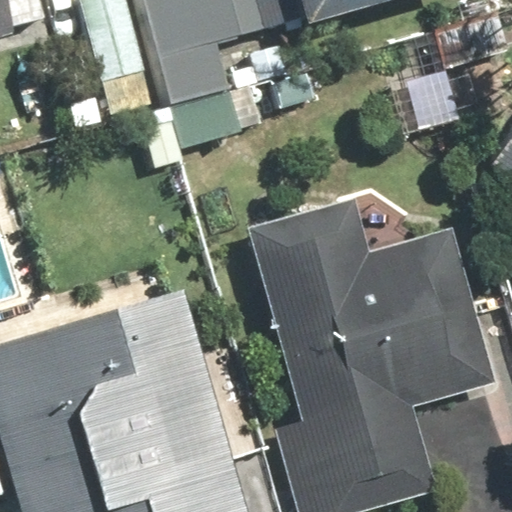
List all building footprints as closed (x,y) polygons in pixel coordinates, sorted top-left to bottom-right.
[(229,0),(129,0),(164,119),(256,93),(229,0)] [(273,0),(290,52),(452,0),(273,0)] [(511,138),(487,172),(511,189),(511,138)] [(236,252),(278,443),(293,511),(402,511),(429,502),(411,424),(475,401),(438,236),(349,268),(337,216),(236,252)] [(230,511),(178,311),(0,357),(0,497),(3,511),(230,511)]
